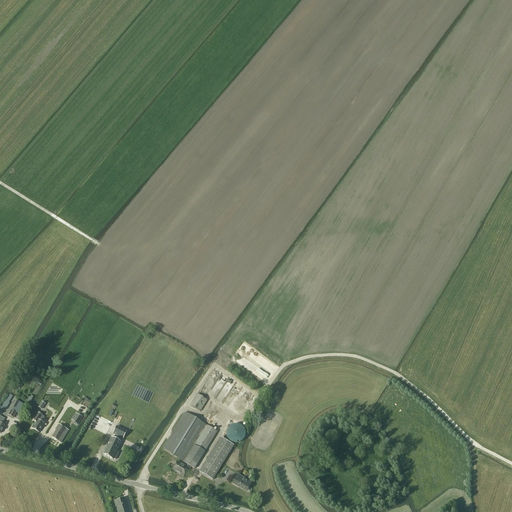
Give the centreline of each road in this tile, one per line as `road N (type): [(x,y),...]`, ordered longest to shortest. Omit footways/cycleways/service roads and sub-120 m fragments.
road 1 (track): [(511,460),(479,443),(398,370),(324,351),(290,359),(243,417),(200,386),(136,485)]
road 2 (unclassified): [(245,511),(0,449)]
